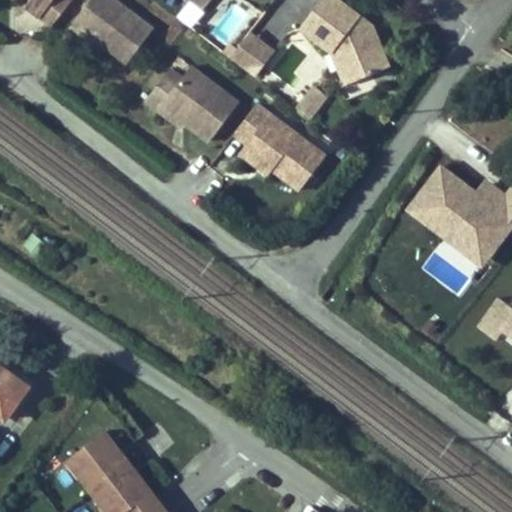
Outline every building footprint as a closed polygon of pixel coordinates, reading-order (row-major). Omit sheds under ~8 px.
[(49,0),(25,0),(24,2),(18,10),(33,21),(49,0)] [(123,70),(150,36),(103,0),(93,0),(67,34),(81,45),(84,40),(100,52),(123,70)] [(325,0),(324,0),(298,35),(330,60),(335,54),(337,54),(351,89),(387,74),(370,33),(362,35),(353,29),(357,24),(325,0)] [(258,76),(273,46),(244,32),(230,63),(258,76)] [(84,40),(81,45),(97,57),(100,52),(84,40)] [(344,92),(351,89),(337,54),(335,54),(330,60),(344,92)] [(203,147),(233,109),(186,71),(177,83),(165,74),(140,105),(153,115),(157,110),(175,125),(203,147)] [(311,96),(295,117),(307,126),(323,106),(311,96)] [(503,153),(511,129),(511,113),(497,108),(482,146),(503,153)] [(157,110),(153,115),(171,129),(175,125),(157,110)] [(251,110),(228,140),(240,149),(268,171),(265,175),(293,197),(319,163),(251,110)] [(261,180),(265,175),(268,171),(240,149),(233,158),(261,180)] [(444,167),(406,214),(480,273),(511,233),(511,188),(506,196),(488,181),(477,194),(444,167)] [(511,346),(511,311),(498,302),(478,330),(499,345),(502,340),(511,346)] [(0,416),(0,417),(27,380),(0,361),(0,416)] [(105,433),(94,418),(65,440),(64,448),(79,453),(79,458),(95,479),(105,481),(104,494),(118,497),(142,480),(129,463),(119,461),(103,441),(105,433)] [(129,463),(105,433),(103,441),(119,461),(129,463)] [(64,448),(65,440),(56,447),(106,508),(118,497),(104,494),(105,481),(95,479),(79,458),(79,453),(64,448)] [(142,480),(118,497),(106,508),(109,511),(167,511),(168,511),(142,480)]
